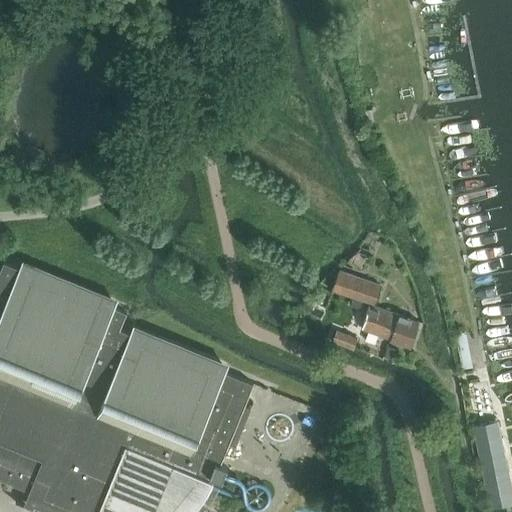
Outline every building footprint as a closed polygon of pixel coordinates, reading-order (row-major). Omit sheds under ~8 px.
[(191,511),(198,506),(201,501),(202,501),(205,497),(207,493),(210,489),(210,488),(211,487),(212,485),(213,481),(215,477),(222,480),(223,479),(222,479),(227,468),(228,467),(220,464),(229,443),(235,446),(250,409),(244,406),(254,383),(226,372),(226,370),(131,331),(130,332),(120,328),(127,312),(115,307),(116,305),(20,266),(19,268),(4,262),(0,271),(0,479),(32,493),(31,496),(50,504),(55,507),(63,511),(191,511)] [(340,270),(333,288),(375,302),(381,284),(340,270)] [(362,326),(369,328),(366,337),(376,341),(379,332),(393,336),(400,315),(370,304),(362,326)] [(419,321),(400,315),(393,336),(411,343),(419,321)] [(333,339),(353,346),(357,335),(337,328),(333,339)] [(391,355),(395,345),(388,342),(384,353),(391,355)] [(506,505),(511,504),(511,503),(511,492),(497,421),(474,426),(490,508),(506,505)]
